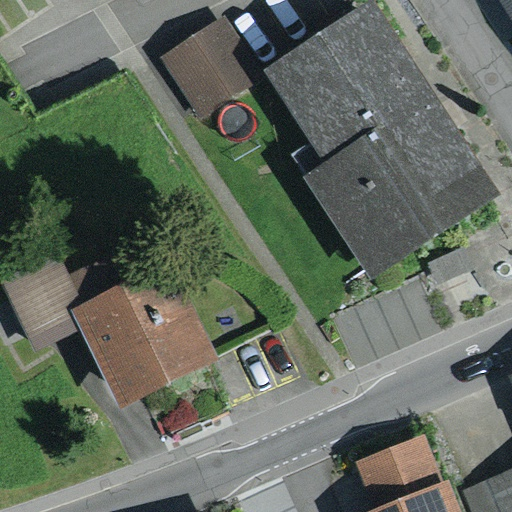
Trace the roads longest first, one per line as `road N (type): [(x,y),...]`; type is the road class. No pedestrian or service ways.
road 1 (residential): [(511,347),(119,511)]
road 2 (residential): [(176,0),(14,79)]
